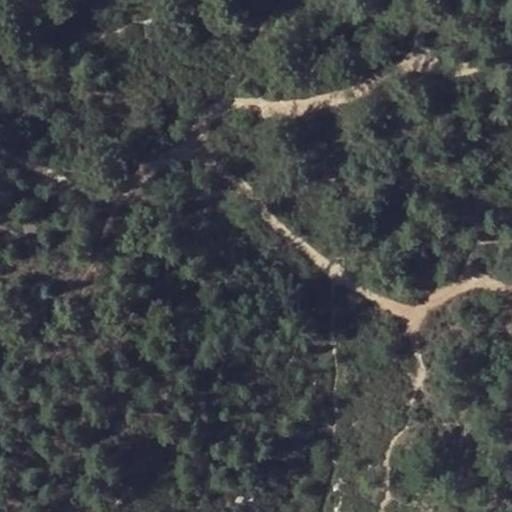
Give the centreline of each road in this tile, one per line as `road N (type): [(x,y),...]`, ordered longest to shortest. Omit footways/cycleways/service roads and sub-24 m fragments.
road 1 (track): [(0,153),(113,199),(187,148),(220,109),(301,105),(351,94),(411,56),(446,70),(511,47)]
road 2 (track): [(233,182),(338,279),(405,316),(477,283),(511,288)]
